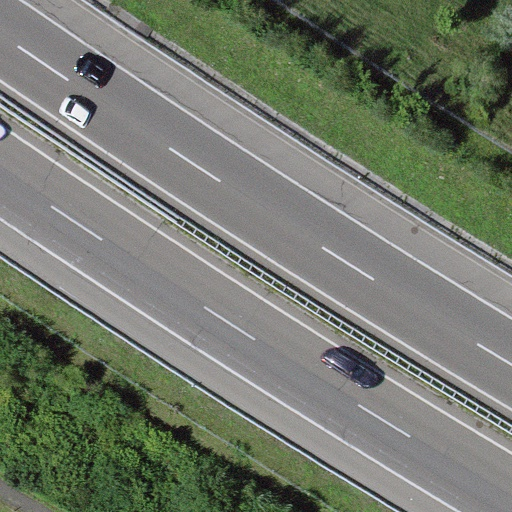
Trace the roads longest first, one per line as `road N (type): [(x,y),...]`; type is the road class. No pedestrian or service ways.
road 1 (motorway): [(511,363),(332,254),(0,32)]
road 2 (motorway): [(0,174),(511,499)]
